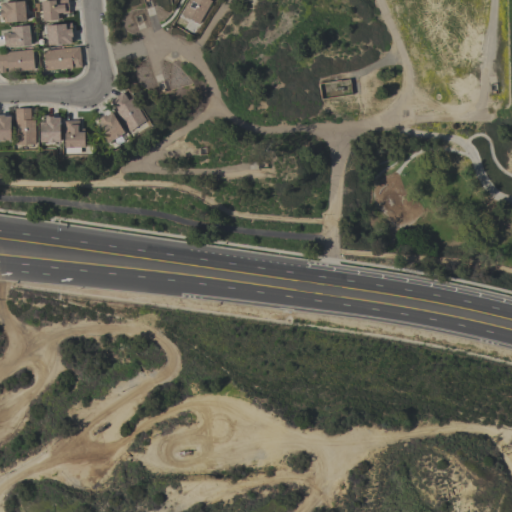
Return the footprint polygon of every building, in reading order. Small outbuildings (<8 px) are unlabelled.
[(68,18),(67,0),(55,0),(40,0),(41,19),(68,18)] [(187,0),(181,17),(201,24),(209,0),(187,0)] [(0,21),(25,20),(24,2),(0,2),(0,21)] [(70,24),(45,25),(46,44),(71,44),(70,24)] [(13,34),(3,35),(3,47),(29,46),(29,26),(13,26),(13,34)] [(43,50),(44,70),(80,68),(79,48),(43,50)] [(0,71),(33,71),(32,51),(0,51),(0,71)] [(129,132),(144,122),(124,91),(108,101),(129,132)] [(15,145),(34,145),(33,108),(14,109),(15,145)] [(122,134),(111,112),(95,120),(106,143),(122,134)] [(9,117),(0,116),(0,141),(10,141),(9,117)] [(38,119),(39,143),(59,142),(58,118),(38,119)] [(83,132),(78,132),(77,121),(63,121),(63,148),(83,147),(83,132)]
